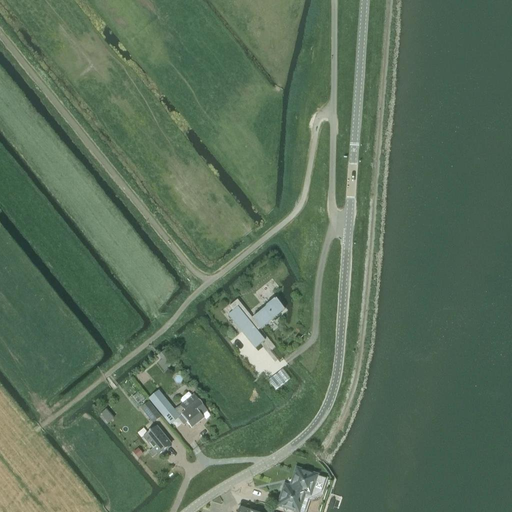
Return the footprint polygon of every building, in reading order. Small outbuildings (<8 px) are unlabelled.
[(260,330),(263,328),(285,310),(276,300),(275,301),(274,300),(266,307),(266,308),(252,319),(237,300),(229,307),(232,312),(228,315),(255,349),(255,348),(255,349),(265,341),(256,330),(258,327),(260,330)] [(159,363),(164,370),(173,363),(165,352),(159,356),(163,360),(159,363)] [(158,391),(149,399),(153,405),(170,425),(178,418),(184,425),(187,422),(191,428),(203,419),(201,416),(207,412),(194,396),(180,407),(174,412),(163,397),(158,391)] [(141,409),(153,423),(160,417),(149,403),(141,409)] [(149,434),(144,438),(153,449),(148,453),(152,458),(157,454),(158,455),(171,445),(157,428),(151,432),(150,431),(148,433),(149,434)] [(138,450),(134,454),(138,459),(142,455),(138,450)] [(321,494),(325,480),(297,470),(291,489),(285,487),(279,506),(297,511),(304,511),(308,499),(321,494)]
